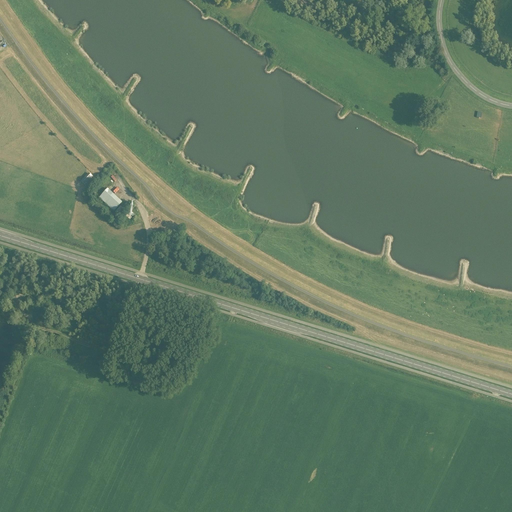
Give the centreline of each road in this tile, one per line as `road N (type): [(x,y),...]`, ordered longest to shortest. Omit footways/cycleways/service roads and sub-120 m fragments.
road 1 (primary): [(0,234),(511,394)]
road 2 (unknown): [(35,324),(112,354),(138,277)]
road 3 (unclassified): [(441,0),(450,61),(479,93),(511,105)]
